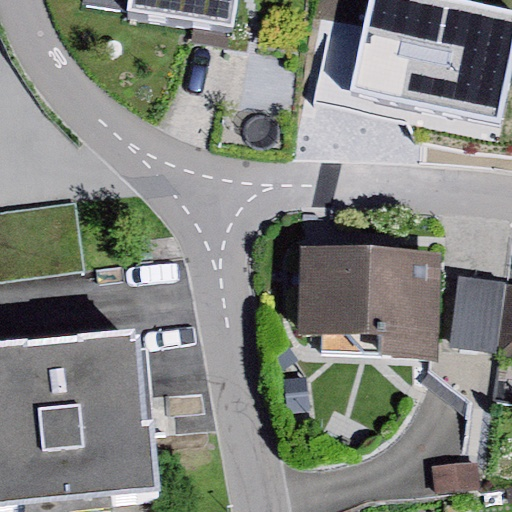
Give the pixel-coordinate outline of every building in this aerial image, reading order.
[(78,0),(76,18),(229,41),(234,0),(78,0)] [(374,0),(366,38),(353,91),(498,124),(511,62),(511,13),(452,0),(374,0)] [(353,91),(366,38),(331,30),(319,83),(353,91)] [(441,256),(304,251),(301,330),(382,333),(381,356),(437,358),(441,256)] [(498,355),(508,284),(461,277),(451,349),(498,355)] [(511,284),(508,284),(498,355),(511,357),(511,284)] [(138,344),(0,357),(0,511),(138,511),(166,509),(151,353),(138,354),(138,344)] [(306,382),(285,384),(289,417),(310,414),(306,382)] [(470,474),(426,480),(429,504),(473,498),(470,474)]
